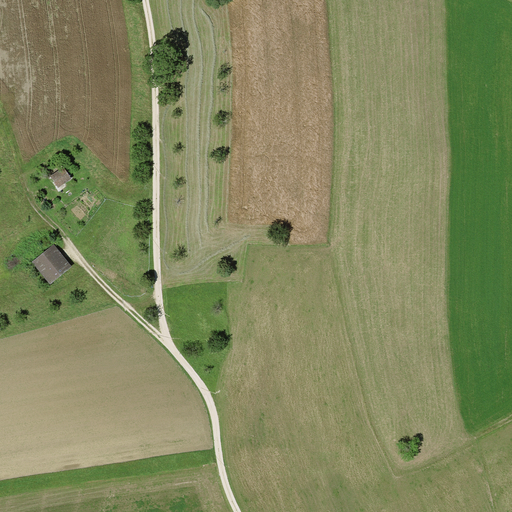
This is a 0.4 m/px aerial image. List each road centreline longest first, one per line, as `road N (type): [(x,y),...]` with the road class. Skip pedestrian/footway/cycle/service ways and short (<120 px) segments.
road 1 (track): [(167,344),(158,290),(156,81),(144,0)]
road 2 (track): [(0,112),(35,210),(118,302),(130,310),(159,297)]
road 3 (track): [(236,511),(209,394),(167,344)]
